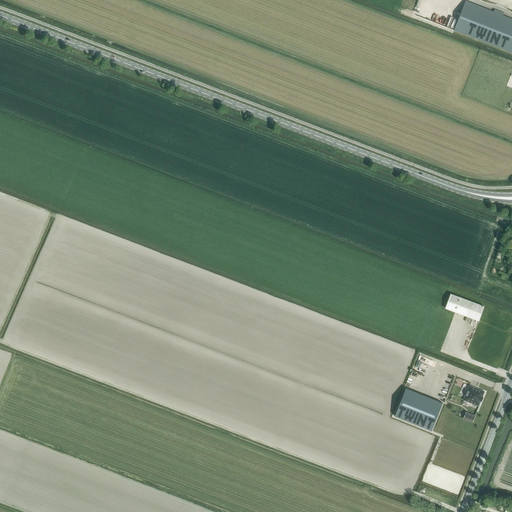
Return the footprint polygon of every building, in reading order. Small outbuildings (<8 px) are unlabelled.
[(466,1),(454,31),(503,50),(511,53),(511,18),(503,16),(504,13),(495,9),(494,12),(466,1)] [(445,309),(479,321),(484,306),(451,294),(445,309)] [(437,373),(438,372),(438,371),(437,369),(437,368),(436,367),(435,367),(434,366),(432,366),(431,366),(430,366),(429,367),(428,367),(427,368),(426,369),(426,370),(426,372),(426,373),(426,374),(427,375),(428,376),(429,377),(430,377),(431,378),(432,378),(433,378),(435,377),(436,376),(436,375),(437,374),(437,373)] [(447,371),(441,369),(437,381),(448,385),(452,377),(446,374),(447,371)] [(479,407),(485,392),(470,386),(464,400),(479,407)] [(432,431),(443,403),(406,388),(394,416),(432,431)] [(475,416),(467,413),(464,418),(473,422),(475,416)]
